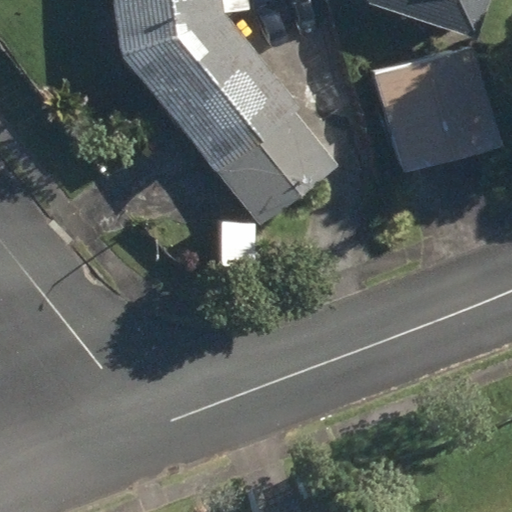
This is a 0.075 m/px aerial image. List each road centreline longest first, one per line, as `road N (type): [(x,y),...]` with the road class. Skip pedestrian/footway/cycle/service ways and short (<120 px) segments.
road 1 (residential): [(511,285),(151,426)]
road 2 (residential): [(151,426),(0,242)]
road 3 (residential): [(151,426),(0,484)]
